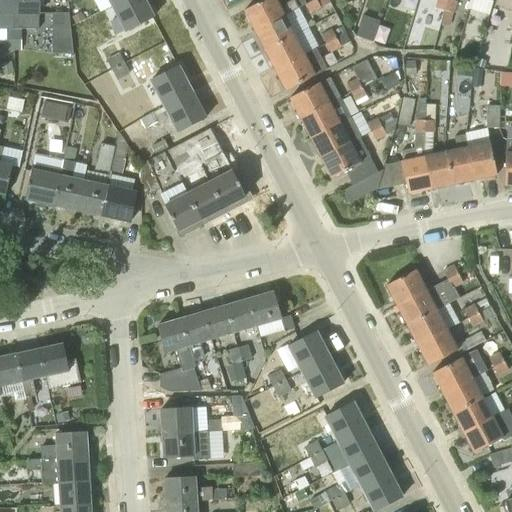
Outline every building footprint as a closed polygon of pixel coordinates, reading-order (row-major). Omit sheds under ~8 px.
[(22,30),(14,30),(14,0),(0,0),(0,29),(7,30),(6,39),(22,39),(22,30)] [(14,0),(14,30),(22,30),(39,30),(39,0),(14,0)] [(143,0),(124,0),(113,6),(127,32),(153,18),(143,0)] [(255,31),(284,16),(299,8),(295,0),(292,0),(280,7),(276,0),(265,0),(244,11),(255,31)] [(321,7),(316,0),(315,0),(306,5),(310,13),(321,7)] [(444,10),(447,0),(436,0),(435,7),(444,10)] [(452,0),(447,0),(444,10),(453,13),(457,1),(452,0)] [(511,12),(494,10),(487,65),(509,68),(511,43),(511,12)] [(81,12),(71,17),(76,24),(85,19),(81,12)] [(71,43),(70,29),(69,13),(53,13),(53,53),(71,53),(71,43)] [(382,22),(362,15),(355,35),(375,42),(382,22)] [(265,51),(295,36),(284,16),(255,31),(265,51)] [(88,17),(76,25),(80,33),(93,25),(88,17)] [(326,43),(337,38),(332,29),(322,34),(326,43)] [(275,71),(304,55),(295,36),(265,51),(275,71)] [(337,38),(326,43),(330,52),(341,46),(337,38)] [(22,39),(6,39),(6,49),(22,49),(22,39)] [(304,55),(275,71),(286,91),(327,70),(317,48),(304,55)] [(112,69),(124,63),(119,52),(107,59),(112,69)] [(486,61),(477,58),(475,66),(484,68),(486,61)] [(415,60),(404,60),(406,76),(416,76),(415,60)] [(0,63),(0,66),(2,76),(14,72),(11,61),(0,63)] [(124,63),(112,69),(117,80),(129,73),(124,63)] [(473,67),(459,66),(458,74),(472,76),(473,67)] [(152,80),(157,90),(165,107),(192,93),(178,67),(152,80)] [(482,69),(474,68),(472,85),(480,86),(482,69)] [(400,84),(394,72),(381,78),(387,90),(400,84)] [(300,120),(341,98),(331,78),(290,99),(300,120)] [(351,92),(361,87),(357,78),(346,83),(351,92)] [(361,87),(351,92),(355,101),(366,96),(361,87)] [(165,107),(140,119),(145,129),(170,116),(179,133),(206,119),(192,93),(165,107)] [(414,99),(404,97),(397,124),(408,127),(414,99)] [(341,98),(300,120),(310,139),(342,123),(352,118),(341,98)] [(45,101),(41,117),(65,122),(69,106),(45,101)] [(425,131),(426,119),(426,105),(417,105),(417,111),(416,111),(414,148),(400,152),(402,161),(387,165),(392,187),(406,184),(409,195),(431,190),(424,157),(425,131)] [(435,105),(426,105),(426,119),(435,120),(435,105)] [(499,106),(488,106),(486,127),(498,127),(499,106)] [(370,131),(381,125),(377,117),(366,123),(370,131)] [(381,125),(370,131),(375,140),(394,130),(397,118),(396,117),(381,125)] [(321,159),(362,138),(352,118),(342,123),(310,139),(321,159)] [(426,119),(425,131),(436,132),(436,120),(435,120),(426,119)] [(79,211),(85,181),(72,178),(79,149),(77,148),(82,122),(73,120),(61,176),(54,205),(79,211)] [(0,193),(6,195),(13,165),(0,162),(0,158),(3,147),(0,145),(0,132),(1,130),(0,129),(0,193)] [(188,195),(233,172),(211,129),(173,148),(166,152),(188,195)] [(118,146),(112,171),(123,174),(129,145),(120,133),(118,146)] [(454,137),(457,150),(445,152),(452,185),(474,181),(466,148),(463,135),(454,137)] [(159,155),(166,152),(173,148),(168,138),(154,146),(159,155)] [(362,138),(321,159),(331,179),(348,170),(355,184),(379,172),(362,138)] [(112,171),(118,146),(104,143),(100,163),(98,162),(96,170),(100,171),(100,169),(112,171)] [(466,148),(474,181),(497,176),(490,143),(466,148)] [(166,152),(159,155),(143,164),(142,198),(160,188),(168,205),(165,206),(178,232),(201,220),(188,195),(166,152)] [(452,185),(445,152),(424,157),(431,190),(452,185)] [(54,205),(61,176),(32,170),(26,199),(54,205)] [(233,172),(188,195),(201,220),(246,197),(233,172)] [(102,216),(109,186),(85,181),(79,211),(102,216)] [(109,186),(102,216),(131,222),(137,193),(109,186)] [(448,280),(458,274),(454,266),(444,271),(448,280)] [(397,306),(427,291),(416,270),(386,286),(397,306)] [(448,280),(427,291),(397,306),(407,326),(437,310),(446,306),(439,292),(462,281),(458,274),(448,280)] [(249,300),(257,326),(282,319),(274,292),(249,300)] [(469,318),(489,306),(485,298),(464,309),(469,318)] [(226,306),(234,333),(257,326),(249,300),(226,306)] [(204,313),(211,340),(234,333),(226,306),(204,313)] [(489,306),(469,318),(473,327),(495,314),(490,306),(489,306)] [(437,310),(407,326),(417,345),(447,329),(437,310)] [(211,340),(204,313),(181,320),(197,375),(207,372),(199,343),(211,340)] [(291,316),(282,319),(286,332),(295,329),(291,316)] [(197,375),(181,320),(158,326),(165,353),(176,350),(182,369),(161,374),(161,388),(170,392),(201,392),(197,375)] [(447,329),(417,345),(428,366),(458,350),(454,343),(447,329)] [(462,341),(467,350),(485,340),(480,331),(462,341)] [(303,372),(329,358),(316,332),(289,346),(303,372)] [(40,349),(46,377),(49,390),(81,383),(76,359),(67,361),(63,344),(40,349)] [(238,348),(242,362),(251,359),(248,345),(238,348)] [(242,362),(238,348),(228,351),(232,364),(242,362)] [(36,396),(32,379),(45,376),(45,378),(46,377),(40,349),(16,355),(22,381),(25,398),(36,396)] [(432,373),(443,394),(473,379),(489,370),(478,350),(432,373)] [(493,367),(504,362),(499,352),(489,357),(493,367)] [(0,386),(22,381),(16,355),(0,358),(0,386)] [(329,358),(303,372),(317,398),(343,385),(329,358)] [(504,362),(493,367),(497,375),(508,370),(504,362)] [(273,388),(285,381),(280,371),(267,377),(273,388)] [(453,413),(483,398),(473,379),(443,394),(453,413)] [(278,398),(291,392),(285,381),(273,388),(278,398)] [(235,416),(244,415),(250,415),(242,396),(231,397),(233,416),(235,416)] [(483,398),(453,413),(463,433),(493,418),(483,398)] [(326,416),(331,426),(339,442),(365,427),(352,403),(326,416)] [(163,434),(192,431),(191,408),(161,409),(163,434)] [(69,411),(54,414),(57,424),(71,421),(69,411)] [(244,415),(235,416),(236,428),(245,427),(244,415)] [(493,418),(463,433),(474,454),(503,438),(493,418)] [(209,420),(209,430),(223,429),(222,419),(209,420)] [(339,442),(329,447),(340,468),(350,463),(350,464),(377,450),(365,427),(339,442)] [(243,439),(253,438),(253,429),(243,429),(243,439)] [(209,430),(192,431),(163,434),(164,459),(194,457),(194,461),(211,460),(209,430)] [(58,457),(88,455),(86,432),(56,433),(58,457)] [(317,441),(304,448),(309,457),(322,451),(317,441)] [(511,447),(489,455),(493,467),(510,461),(511,466),(511,447)] [(377,450),(350,464),(363,487),(389,474),(377,450)] [(322,451),(309,457),(314,467),(327,461),(322,451)] [(58,457),(40,458),(27,459),(27,469),(40,468),(41,486),(59,485),(59,483),(89,481),(88,455),(58,457)] [(264,462),(234,464),(235,478),(269,476),(264,462)] [(389,474),(363,487),(375,511),(402,498),(389,474)] [(167,503),(196,501),(226,499),(226,489),(212,490),(212,488),(196,489),(195,477),(165,478),(167,503)] [(91,505),(89,481),(59,483),(59,485),(61,507),(91,505)] [(332,503),(345,497),(339,486),(327,492),(331,500),(332,503)] [(315,509),(331,500),(327,492),(310,501),(315,509)] [(345,497),(332,503),(336,511),(340,511),(350,507),(345,497)] [(197,511),(196,501),(167,503),(167,511),(197,511)]
